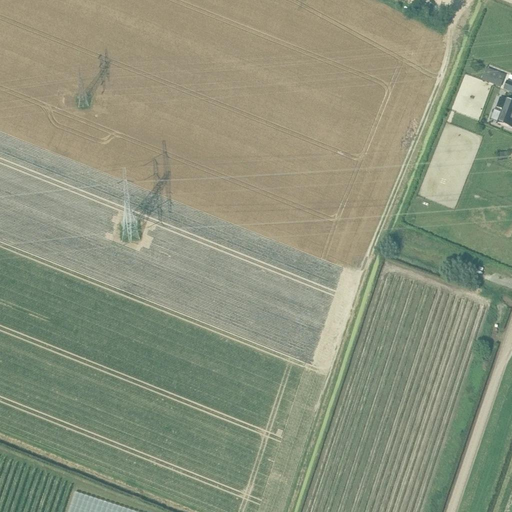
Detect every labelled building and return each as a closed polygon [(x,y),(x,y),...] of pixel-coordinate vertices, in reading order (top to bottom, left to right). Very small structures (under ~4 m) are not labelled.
[(499,7),(507,10),(510,4),(502,1),(499,7)] [(487,69),(483,81),(493,85),(500,88),(505,76),(487,69)] [(503,90),(511,93),(511,83),(506,81),(503,90)] [(498,123),(504,126),(511,128),(511,102),(506,100),(506,101),(500,99),(497,108),(502,109),(503,110),(498,123)] [(94,480),(95,475),(78,471),(77,476),(94,480)]
